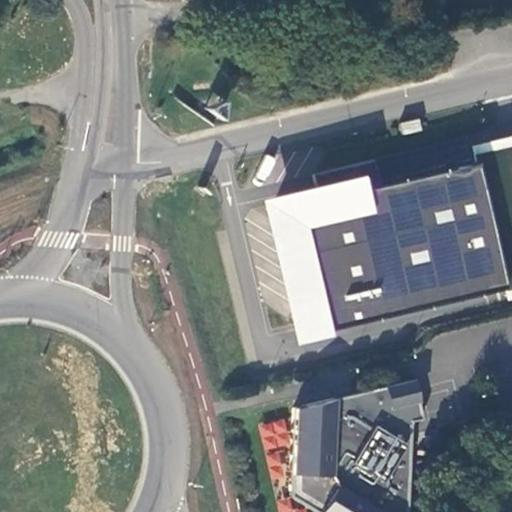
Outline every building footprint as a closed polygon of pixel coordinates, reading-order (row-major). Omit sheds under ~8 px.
[(416,119),(398,123),(401,134),(419,130),(416,119)] [(467,144),(470,161),(472,160),(502,286),(501,287),(503,293),(504,299),(511,296),(511,133),(475,142),(467,144)] [(317,198),(273,208),(296,305),(292,306),(296,325),(300,324),(303,335),(501,287),(502,286),(472,160),(470,161),(378,183),(358,188),(352,165),(312,175),(317,198)] [(372,160),(352,165),(358,188),(378,183),(372,160)] [(294,408),(290,497),(315,511),(406,511),(410,421),(422,418),(412,379),(294,408)] [(263,451),(290,445),(284,418),(257,424),(263,451)]
